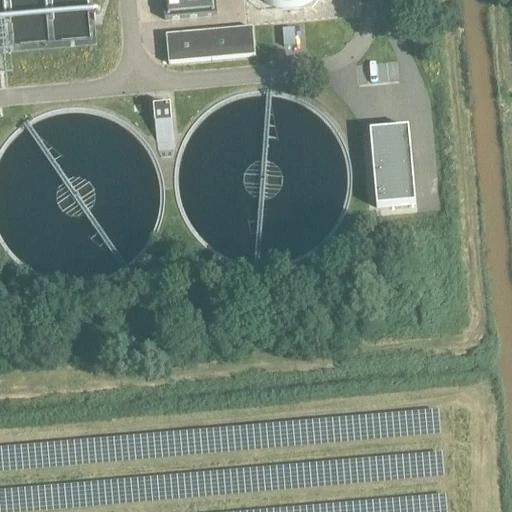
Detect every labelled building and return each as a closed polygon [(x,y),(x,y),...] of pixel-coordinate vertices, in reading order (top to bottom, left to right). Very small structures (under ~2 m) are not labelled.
[(0,0),(0,47),(86,40),(81,0),(0,0)] [(216,0),(163,0),(165,21),(217,16),(216,0)] [(260,0),(264,3),(271,6),(278,8),(287,9),(295,7),(302,5),(307,2),(308,0),(260,0)] [(172,68),(258,60),(255,32),(169,40),(172,68)] [(170,107),(154,109),(157,144),(173,142),(170,107)] [(440,139),(397,143),(402,211),(446,209),(440,139)]
